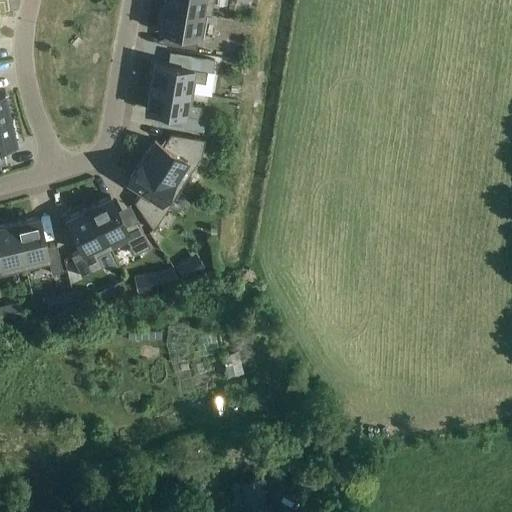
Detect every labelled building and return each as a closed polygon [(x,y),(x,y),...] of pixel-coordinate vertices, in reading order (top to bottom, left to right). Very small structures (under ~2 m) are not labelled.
[(206,13),(205,14),(210,15),(212,0),(164,0),(163,6),(206,13)] [(202,37),(205,14),(206,13),(163,6),(159,30),(169,32),(167,44),(195,48),(197,36),(202,37)] [(190,55),(188,68),(206,71),(212,72),(214,59),(190,55)] [(154,62),(150,85),(192,92),(194,81),(204,83),(206,71),(188,68),(154,62)] [(192,92),(150,85),(146,109),(179,114),(198,117),(200,106),(190,104),(192,92)] [(0,119),(9,118),(3,93),(0,93),(0,119)] [(204,118),(198,117),(179,114),(177,127),(202,131),(204,118)] [(9,118),(0,119),(0,144),(14,142),(9,118)] [(154,139),(140,160),(180,186),(201,154),(203,139),(170,133),(162,145),(154,139)] [(226,139),(211,136),(210,145),(224,148),(226,139)] [(180,186),(140,160),(127,181),(141,191),(134,202),(153,229),(180,186)] [(87,206),(109,249),(126,241),(133,254),(150,246),(137,221),(125,227),(110,195),(87,206)] [(96,255),(109,249),(87,206),(65,218),(81,250),(70,255),(81,276),(102,266),(96,255)] [(38,216),(14,222),(25,269),(48,263),(51,273),(62,271),(55,243),(45,246),(38,216)] [(0,274),(25,269),(14,222),(0,225),(0,274)] [(186,282),(193,277),(182,262),(175,267),(186,282)] [(171,267),(162,269),(166,288),(183,284),(171,267)] [(122,279),(115,283),(121,296),(129,294),(122,279)] [(62,293),(58,294),(61,309),(74,307),(71,291),(62,293)] [(268,408),(266,395),(253,397),(254,409),(268,408)] [(273,511),(271,500),(267,501),(261,477),(232,483),(237,507),(244,506),(244,511),(273,511)]
